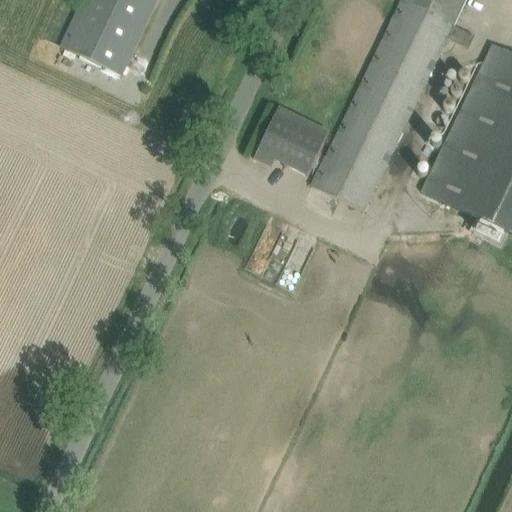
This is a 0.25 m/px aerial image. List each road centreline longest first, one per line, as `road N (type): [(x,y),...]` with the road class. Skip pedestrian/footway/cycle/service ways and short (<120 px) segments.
road 1 (unclassified): [(49,511),(295,0)]
road 2 (unknown): [(222,150),(320,204),(347,213),(378,210),(487,36)]
